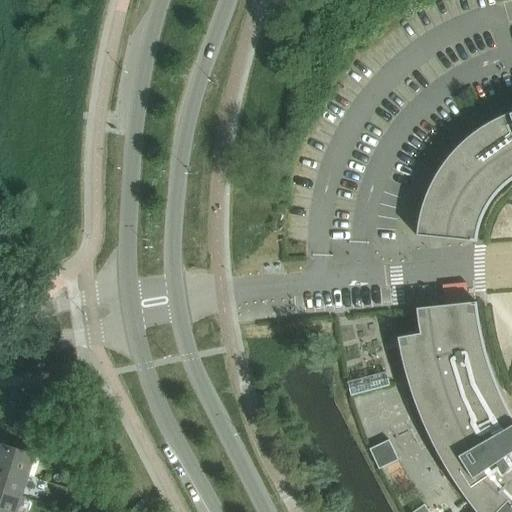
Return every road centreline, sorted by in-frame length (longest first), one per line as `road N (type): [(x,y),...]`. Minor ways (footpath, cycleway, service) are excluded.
road 1 (tertiary): [(161,0),(130,156),(131,294)]
road 2 (tertiary): [(176,287),(172,218),(185,130),(228,0)]
road 3 (tertiary): [(264,511),(190,357),(179,312)]
road 4 (tertiary): [(134,319),(156,395),(215,511)]
road 5 (unclassified): [(0,349),(134,319)]
road 6 (unclassified): [(131,294),(0,323)]
